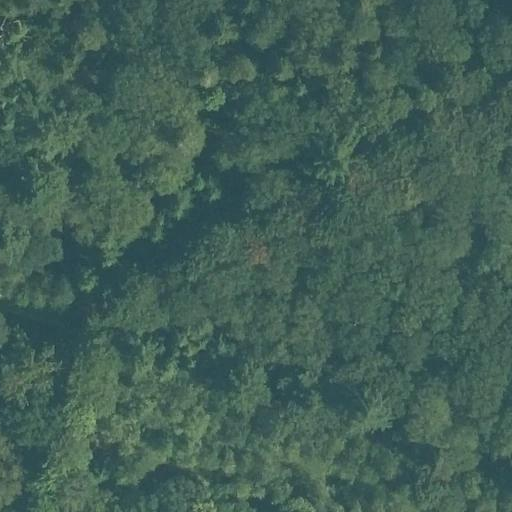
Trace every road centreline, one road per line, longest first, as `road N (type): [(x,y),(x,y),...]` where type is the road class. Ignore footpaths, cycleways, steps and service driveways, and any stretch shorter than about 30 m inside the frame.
road 1 (track): [(71,359),(511,495)]
road 2 (track): [(126,297),(511,105)]
road 3 (track): [(56,418),(356,511)]
road 4 (track): [(32,275),(118,0)]
road 5 (track): [(126,297),(84,321),(29,511)]
road 6 (track): [(0,265),(126,297)]
